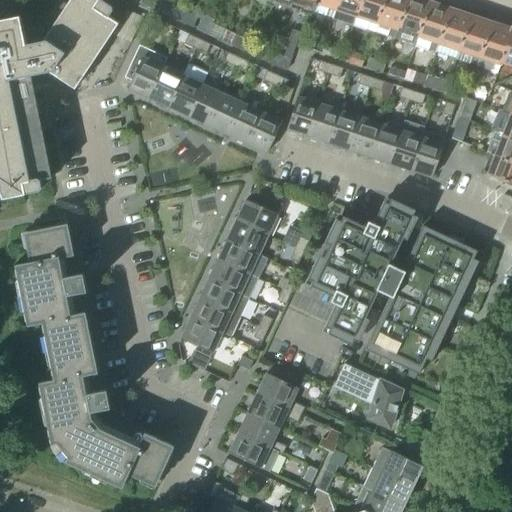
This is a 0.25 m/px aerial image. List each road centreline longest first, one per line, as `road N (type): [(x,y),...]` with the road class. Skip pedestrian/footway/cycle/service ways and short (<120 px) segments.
road 1 (residential): [(160,511),(196,424),(190,411),(141,379),(89,109)]
road 2 (residential): [(511,227),(277,139)]
road 3 (residential): [(458,511),(511,363)]
